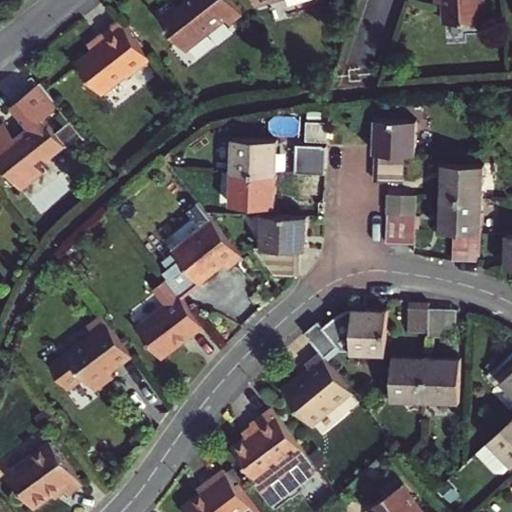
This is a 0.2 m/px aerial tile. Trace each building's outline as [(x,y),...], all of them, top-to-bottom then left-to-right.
[(195,39),(174,3),(172,0),(162,0),(152,9),(183,49),(195,39)] [(178,0),(174,3),(195,39),(223,16),(232,29),(244,18),(230,0),(178,0)] [(440,0),(442,17),(481,14),(479,0),(440,0)] [(97,39),(88,46),(72,58),(95,88),(120,69),(122,71),(145,53),(115,15),(92,33),(97,39)] [(97,39),(92,33),(83,40),(88,46),(97,39)] [(55,102),(36,77),(6,100),(24,123),(11,133),(0,118),(0,163),(4,169),(4,177),(11,178),(17,186),(40,167),(32,157),(39,151),(42,155),(60,140),(63,145),(79,132),(66,116),(53,127),(42,112),(55,102)] [(66,116),(55,102),(42,112),(53,127),(66,116)] [(418,120),(376,118),(374,181),(386,182),(389,182),(404,183),(405,153),(417,154),(418,120)] [(326,142),(327,121),(306,121),(305,141),(326,142)] [(231,171),(277,173),(278,138),(232,136),(231,171)] [(297,174),(324,175),(326,147),(299,146),(297,174)] [(444,163),(442,196),(482,197),(484,164),(444,163)] [(275,206),(277,173),(231,171),(229,204),(275,206)] [(297,174),(284,173),(283,197),(296,198),(296,201),(323,202),(324,175),(297,174)] [(11,178),(4,177),(13,188),(17,186),(11,178)] [(416,195),(388,194),(387,214),(415,216),(416,195)] [(482,197),(442,196),(440,229),(454,230),(481,231),(482,197)] [(306,250),(308,215),(262,213),(260,247),(254,246),(276,275),(299,276),(300,250),(306,250)] [(414,244),(415,216),(387,214),(386,242),(414,244)] [(178,254),(199,281),(200,283),(225,263),(229,267),(243,256),(211,216),(199,225),(195,219),(168,240),(176,250),(175,251),(178,254)] [(480,260),(481,231),(454,230),(453,260),(480,260)] [(161,268),(168,277),(182,295),(199,281),(178,254),(161,268)] [(182,295),(168,277),(155,287),(167,304),(138,327),(160,357),(204,325),(182,295)] [(408,331),(429,332),(430,308),(430,303),(410,301),(408,331)] [(386,354),(388,308),(353,307),(353,309),(349,310),(345,311),(343,312),(340,313),(336,316),(324,326),(320,320),(305,332),(321,352),(323,354),(325,356),(338,345),(341,349),(351,350),(351,353),(386,354)] [(429,332),(428,335),(442,336),(443,309),(430,308),(429,332)] [(457,309),(443,309),(442,336),(456,337),(457,309)] [(134,356),(103,316),(89,326),(95,334),(51,367),(69,390),(86,377),(96,392),(114,378),(111,373),(134,356)] [(511,393),(511,348),(486,373),(497,385),(501,381),(511,393)] [(325,356),(323,354),(321,352),(307,363),(314,371),(286,394),(313,427),(355,393),(325,356)] [(392,399),(426,401),(428,355),(394,353),(392,399)] [(461,357),(428,355),(426,401),(459,402),(461,357)] [(257,430),(248,438),(234,448),(260,484),(305,450),(272,406),(251,423),(253,425),(257,430)] [(511,418),(489,440),(511,465),(511,418)] [(257,430),(253,425),(244,432),(248,438),(257,430)] [(52,441),(8,473),(34,508),(54,493),(63,486),(66,491),(69,494),(84,484),(52,441)] [(257,511),(226,469),(200,488),(203,493),(185,507),(188,511),(257,511)] [(420,511),(421,509),(393,475),(361,501),(370,511),(420,511)] [(63,486),(54,493),(57,497),(66,491),(63,486)]
